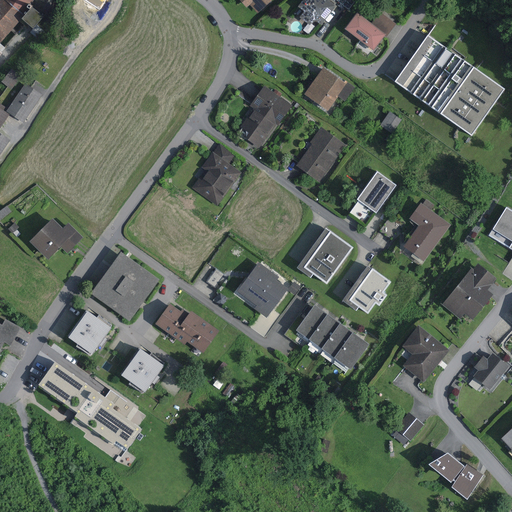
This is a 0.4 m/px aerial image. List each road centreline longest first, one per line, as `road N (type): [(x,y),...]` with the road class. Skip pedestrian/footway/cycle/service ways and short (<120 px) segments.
road 1 (residential): [(0,401),(16,389),(46,327),(199,117),(232,64),(232,29)]
road 2 (residential): [(232,29),(322,44),(372,72),(430,0)]
road 3 (residential): [(511,481),(444,407),(454,370),(511,298)]
road 4 (track): [(16,389),(62,511)]
